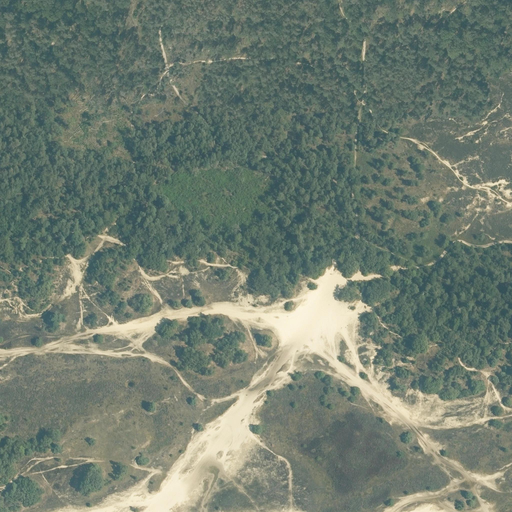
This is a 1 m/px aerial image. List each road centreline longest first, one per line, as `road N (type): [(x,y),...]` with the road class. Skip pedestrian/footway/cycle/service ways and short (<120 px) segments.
road 1 (track): [(81,333),(197,313),(256,317),(301,338),(360,384)]
road 2 (track): [(339,0),(364,35),(352,184),(359,277)]
road 3 (track): [(259,391),(199,394),(144,354),(0,352)]
road 4 (track): [(320,313),(157,511)]
road 5 (track): [(484,511),(465,475),(360,384)]
road 6 (track): [(0,61),(39,54),(119,0)]
